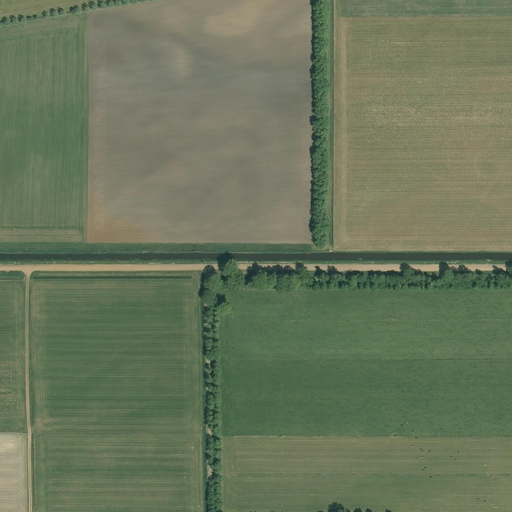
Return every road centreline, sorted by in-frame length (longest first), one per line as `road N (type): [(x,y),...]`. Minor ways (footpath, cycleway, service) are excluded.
road 1 (track): [(511,268),(0,266)]
road 2 (track): [(28,267),(31,511)]
